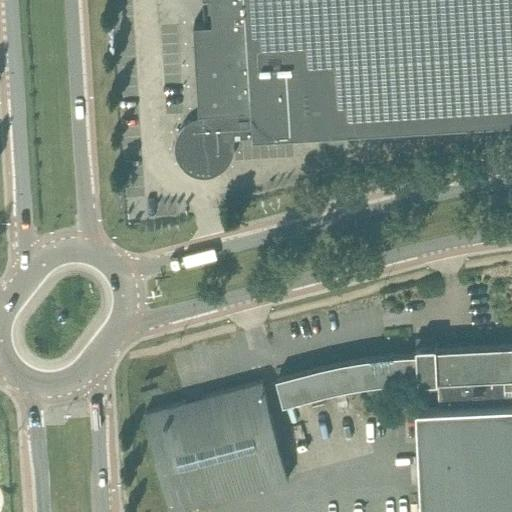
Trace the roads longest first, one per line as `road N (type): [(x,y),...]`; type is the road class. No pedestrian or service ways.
road 1 (tertiary): [(121,332),(511,235)]
road 2 (tertiary): [(511,181),(399,201),(123,278)]
road 3 (secondary): [(9,0),(25,279)]
road 4 (secondary): [(85,250),(71,0)]
road 5 (secondary): [(103,511),(93,367)]
road 6 (secondary): [(34,386),(42,511)]
